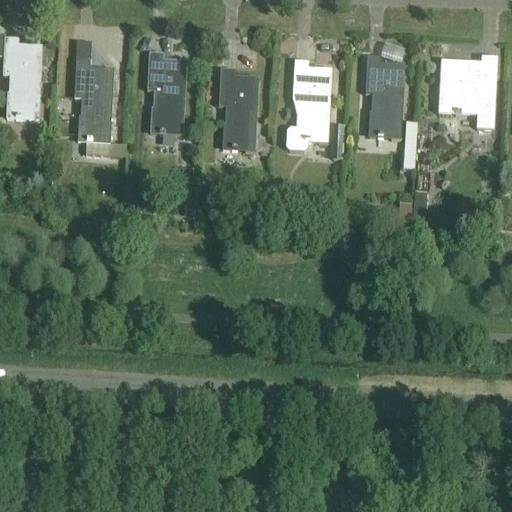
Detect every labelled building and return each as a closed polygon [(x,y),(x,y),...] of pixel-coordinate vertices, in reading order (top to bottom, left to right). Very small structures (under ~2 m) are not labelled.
[(40,124),(43,50),(19,49),(20,42),(5,42),(3,79),(15,80),(14,98),(8,97),(7,122),(29,123),(29,124),(40,124)] [(183,140),(187,65),(164,64),(165,58),(150,58),(148,95),(160,96),(159,112),(152,112),(151,137),(173,138),(173,140),(183,140)] [(367,61),(366,98),(374,99),(373,115),(371,115),(369,142),(402,143),(405,69),(382,67),(382,62),(367,61)] [(495,134),(497,88),(481,87),(482,67),(441,65),(439,117),(478,119),(477,133),(495,134)] [(112,147),(116,73),(91,72),(91,67),(77,66),(75,103),(87,104),(86,122),(80,121),(79,145),(102,146),(102,147),(112,147)] [(329,147),(333,73),(310,72),(310,66),(296,66),(294,103),(299,103),(297,132),(291,131),(288,135),(287,151),(290,155),(305,156),(308,152),(309,146),(329,147)] [(222,74),(220,110),(228,110),(227,127),(224,127),(223,154),(256,155),(259,81),(237,80),(237,74),(222,74)] [(404,149),(416,149),(417,126),(406,125),(404,149)] [(418,137),(417,154),(418,154),(417,169),(424,169),(425,154),(426,137),(418,137)] [(104,148),(104,160),(126,161),(127,149),(104,148)] [(130,174),(128,210),(161,211),(162,196),(145,195),(146,175),(130,174)] [(417,195),(427,195),(430,195),(431,177),(418,176),(417,195)] [(427,195),(417,195),(414,195),(413,225),(425,225),(427,195)] [(201,200),(201,211),(216,212),(217,201),(201,200)] [(185,204),(184,224),(194,225),(195,213),(192,213),(192,205),(185,204)] [(399,209),(399,224),(412,224),(412,209),(399,209)]
